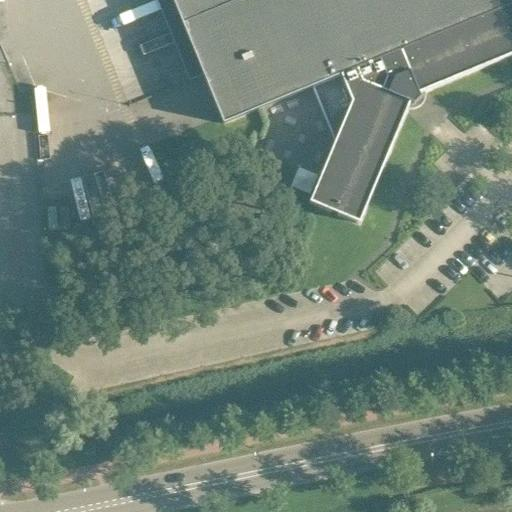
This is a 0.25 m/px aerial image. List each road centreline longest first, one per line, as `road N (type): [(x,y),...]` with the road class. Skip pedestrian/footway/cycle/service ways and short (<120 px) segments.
road 1 (unknown): [(507,180),(381,291),(88,350)]
road 2 (secondary): [(93,510),(511,432)]
road 3 (unknown): [(48,23),(72,87),(99,114),(131,118),(188,98)]
